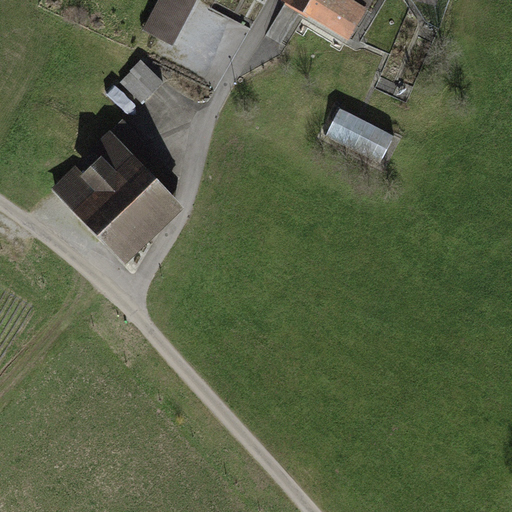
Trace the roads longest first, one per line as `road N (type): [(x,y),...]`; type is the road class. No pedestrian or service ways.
road 1 (track): [(309,511),(130,305),(0,201)]
road 2 (track): [(278,0),(203,138),(187,220),(130,305)]
